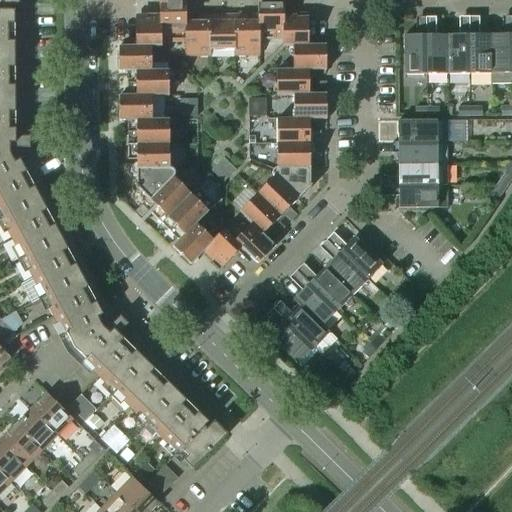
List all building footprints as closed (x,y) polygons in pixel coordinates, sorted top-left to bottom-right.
[(9,155),(8,27),(8,7),(19,7),(18,0),(0,0),(0,219),(32,280),(21,285),(31,304),(42,299),(70,351),(79,363),(192,471),(227,436),(215,424),(207,432),(108,337),(104,331),(102,327),(97,320),(21,177),(14,163),(9,155)] [(282,15),(283,15),(283,5),(257,6),(257,22),(258,22),(258,38),(259,38),(282,38),(283,38),(282,15)] [(185,23),(185,14),(185,6),(159,6),(159,16),(160,16),(160,39),(161,39),(184,38),(184,23),(185,23)] [(209,55),(209,19),(208,19),(208,23),(204,23),(204,14),(196,14),(196,23),(185,23),(184,23),(184,38),(184,56),(209,55)] [(258,22),(257,22),(246,22),(246,14),(238,14),(238,23),(234,23),(234,19),(233,19),(234,55),(259,55),(259,38),(258,38),(258,22)] [(308,36),(308,24),(307,15),(288,15),(283,15),(282,15),(283,38),(282,38),(282,47),(282,48),(292,48),(292,47),(322,47),(322,46),(323,41),(308,41),(308,36)] [(160,39),(160,16),(159,16),(155,16),(135,16),(135,38),(135,43),(120,43),(120,48),(118,48),(118,49),(151,49),(161,49),(161,39),(160,39)] [(234,55),(233,19),(209,19),(209,55),(210,55),(210,51),(233,51),(233,55),(234,55)] [(490,75),(490,36),(478,36),(478,40),(468,40),(469,76),(490,75)] [(511,75),(511,40),(502,40),(502,36),(490,36),(490,75),(511,75)] [(426,76),(425,41),(415,41),(415,37),(403,37),(403,76),(426,76)] [(447,76),(447,37),(435,37),(435,41),(425,41),(426,76),(447,76)] [(469,76),(468,40),(458,41),(458,37),(447,37),(447,76),(469,76)] [(325,72),(325,46),(322,46),(322,47),(292,47),(292,48),(293,71),(293,72),(308,72),(325,72)] [(151,72),(151,49),(118,49),(118,74),(135,74),(151,74),(151,72)] [(308,96),(308,95),(308,72),(293,72),(293,71),(275,71),(276,97),(293,97),(293,96),(308,96)] [(168,98),(168,72),(151,72),(151,74),(135,74),(135,90),(124,90),(124,97),(118,97),(118,99),(151,98),(168,98)] [(325,91),(325,83),(314,83),(314,91),(325,91)] [(326,121),(325,95),(308,95),(308,96),(293,96),(293,97),(293,120),(293,121),(309,121),(326,121)] [(151,117),(151,98),(118,99),(118,123),(136,123),(151,123),(151,121),(151,117)] [(196,118),(196,101),(179,101),(179,118),(196,118)] [(511,117),(511,108),(500,108),(500,117),(511,117)] [(426,118),(426,109),(414,109),(414,118),(426,118)] [(438,118),(438,109),(426,109),(426,118),(438,118)] [(469,118),(469,109),(457,109),(457,118),(469,118)] [(481,118),(481,109),(469,109),(469,118),(481,118)] [(309,132),(309,121),(293,121),(293,120),(276,120),(276,146),(309,145),(309,141),(320,140),(320,132),(309,132)] [(169,146),(168,121),(151,121),(151,123),(136,123),(136,139),(125,139),(125,147),(136,147),(169,146)] [(446,144),(446,122),(397,122),(397,144),(446,144)] [(446,165),(446,144),(397,144),(397,166),(446,165)] [(320,158),(320,150),(309,150),(309,145),(276,146),(276,169),(309,170),(309,158),(320,158)] [(169,170),(169,146),(136,147),(136,166),(133,167),(131,169),(131,173),(133,176),(136,177),(136,187),(134,188),(136,192),(138,191),(145,198),(144,201),(144,205),(147,207),(150,208),(153,206),(166,219),(167,220),(190,196),(172,179),(173,179),(173,178),(174,177),(174,176),(174,175),(174,174),(173,172),(172,172),(169,170)] [(447,187),(446,165),(397,166),(397,188),(437,187),(447,187)] [(309,186),(309,170),(276,169),(273,171),(272,172),(271,173),(271,175),(273,178),(296,201),(308,190),(309,190),(311,186),(309,186)] [(505,189),(511,179),(504,174),(498,184),(505,189)] [(296,201),(273,178),(256,195),(279,218),(283,215),(290,223),(296,217),(288,209),(296,201)] [(498,199),(505,189),(498,184),(491,194),(498,199)] [(437,210),(437,187),(397,188),(398,210),(437,210)] [(279,218),(256,195),(238,213),(250,225),(251,225),(262,236),(263,235),(271,227),(278,235),(284,229),(276,222),(279,218)] [(185,237),(195,226),(207,214),(190,196),(167,220),(166,219),(158,227),(165,233),(172,225),(184,236),(185,237)] [(275,247),(263,235),(262,236),(251,225),(250,225),(234,242),(252,260),(251,260),(257,266),(275,247)] [(212,242),(198,229),(195,226),(185,237),(184,236),(172,248),(190,266),(201,255),(200,255),(212,242)] [(252,260),(234,242),(223,231),(212,242),(200,255),(201,255),(209,263),(218,273),(234,256),(237,254),(248,264),(251,260),(252,260)] [(382,266),(354,238),(338,254),(366,282),(382,266)] [(366,282),(338,254),(323,270),(351,297),(366,282)] [(351,297),(323,270),(308,285),(336,313),(351,297)] [(321,328),(322,327),(336,313),(308,285),(293,300),(321,328)] [(329,334),(322,327),(321,328),(293,300),(292,301),(299,308),(285,323),(320,357),(313,350),(329,334)] [(405,319),(413,310),(406,304),(398,313),(405,319)] [(397,328),(405,319),(398,313),(390,322),(397,328)] [(13,334),(0,321),(0,341),(3,344),(13,334)] [(320,357),(285,323),(269,339),(281,350),(281,352),(283,354),(284,355),(286,356),(288,357),(300,369),(304,370),(308,369),(320,357)] [(376,351),(384,342),(377,336),(369,345),(376,351)] [(368,360),(376,351),(369,345),(361,354),(368,360)] [(0,369),(9,360),(2,352),(0,350),(0,369)] [(347,383),(355,374),(348,368),(340,377),(347,383)] [(339,392),(347,383),(340,377),(332,386),(339,392)] [(72,421),(48,398),(45,395),(29,411),(47,428),(56,437),(72,421)] [(56,437),(47,428),(29,411),(14,426),(41,453),(56,437)] [(41,453),(14,426),(0,440),(0,442),(26,468),(41,453)] [(26,468),(0,442),(0,473),(10,484),(26,468)] [(88,468),(98,459),(91,452),(81,462),(88,468)] [(78,478),(88,468),(81,462),(71,472),(78,478)] [(159,498),(177,480),(164,467),(146,485),(159,498)] [(0,494),(10,484),(0,473),(0,494)] [(151,511),(158,505),(131,479),(115,495),(132,511),(151,511)] [(58,499),(67,489),(60,483),(51,493),(58,499)] [(48,509),(58,499),(51,493),(41,502),(48,509)] [(132,511),(115,495),(100,511),(101,511),(132,511)]
